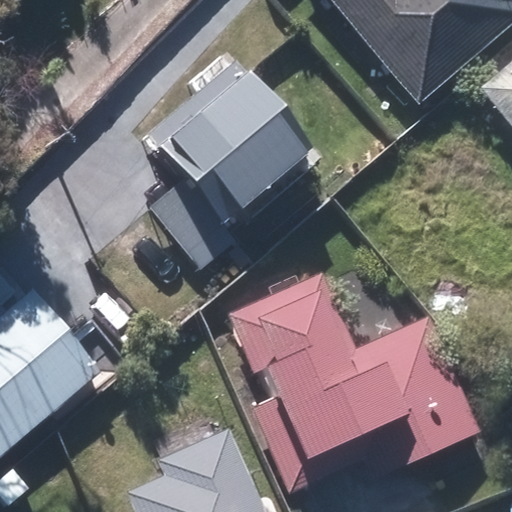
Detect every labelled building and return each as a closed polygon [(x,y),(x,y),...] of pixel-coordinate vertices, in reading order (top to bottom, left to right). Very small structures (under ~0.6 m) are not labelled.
[(321,0),(412,110),(511,27),(511,5),(507,0),(321,0)] [(511,137),(511,52),(470,86),(511,137)] [(139,141),(177,183),(146,212),(199,271),(230,243),(214,224),(299,148),(224,64),(139,141)] [(268,399),(246,409),(284,494),(357,463),(367,487),(475,440),(420,314),(353,344),(320,270),(239,305),(264,362),(254,366),(268,399)] [(16,274),(0,287),(0,449),(96,369),(16,274)] [(161,472),(114,492),(123,511),(257,511),(220,426),(210,430),(204,415),(147,440),(161,472)]
